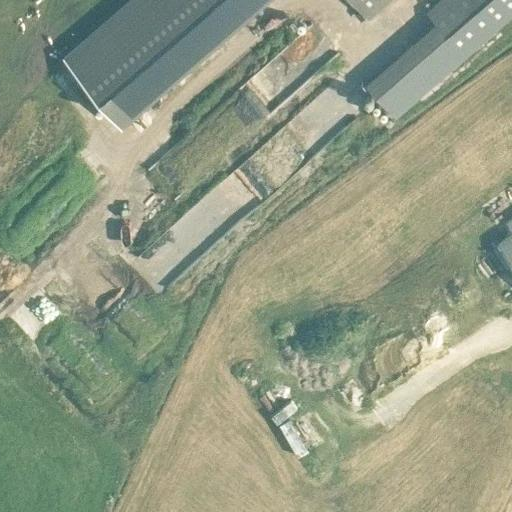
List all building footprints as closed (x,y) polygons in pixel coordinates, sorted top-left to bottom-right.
[(260,0),(133,0),(67,58),(121,120),(260,0)] [(351,0),(367,18),(387,0),(351,0)] [(466,56),(511,15),(511,0),(441,0),(427,13),(437,23),(466,56)] [(511,227),(511,232),(498,242),(511,262),(511,217),(507,221),(511,227)] [(288,417),(279,423),(300,453),(310,446),(309,445),(327,432),(311,410),(293,423),(288,417)]
